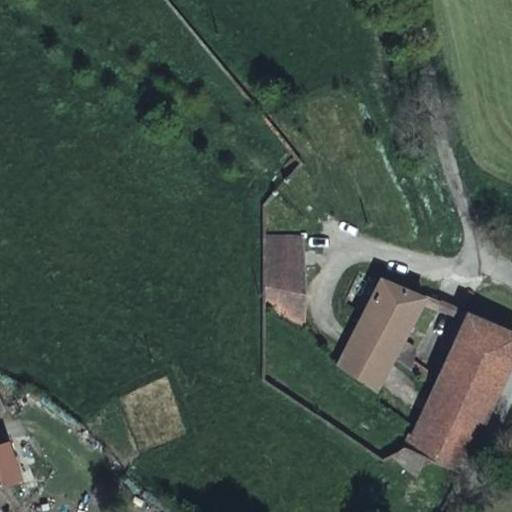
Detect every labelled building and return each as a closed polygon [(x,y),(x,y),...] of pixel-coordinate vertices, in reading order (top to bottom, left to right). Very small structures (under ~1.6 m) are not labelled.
[(258,274),(298,274),(298,235),(258,235),(258,274)] [(258,274),(257,320),(298,332),(298,274),(258,274)] [(367,301),(352,336),(392,358),(413,371),(420,349),(403,340),(416,309),(423,294),(377,279),(375,283),(363,280),(357,295),(367,301)] [(439,302),(423,294),(416,309),(434,316),(439,302)] [(402,449),(459,476),(511,357),(511,338),(460,311),(451,334),(462,339),(449,365),(414,440),(408,436),(402,449)] [(462,339),(451,334),(439,361),(449,365),(462,339)] [(392,358),(352,336),(339,365),(375,391),(392,358)] [(0,442),(0,482),(15,478),(3,441),(0,442)]
